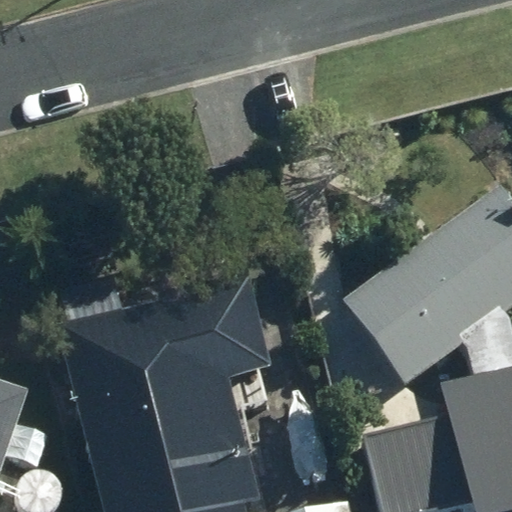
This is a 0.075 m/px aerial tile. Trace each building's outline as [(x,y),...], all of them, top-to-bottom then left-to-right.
[(403,404),(511,322),(511,222),(499,205),(342,321),(403,404)] [(251,286),(49,341),(95,511),(236,511),(236,510),(263,502),(236,407),(281,395),(251,286)] [(360,439),(378,511),(441,511),(470,505),(471,511),(511,511),(511,376),(443,394),(449,417),(360,439)] [(0,416),(0,492),(23,424),(0,416)] [(28,438),(15,471),(32,478),(45,444),(28,438)]
